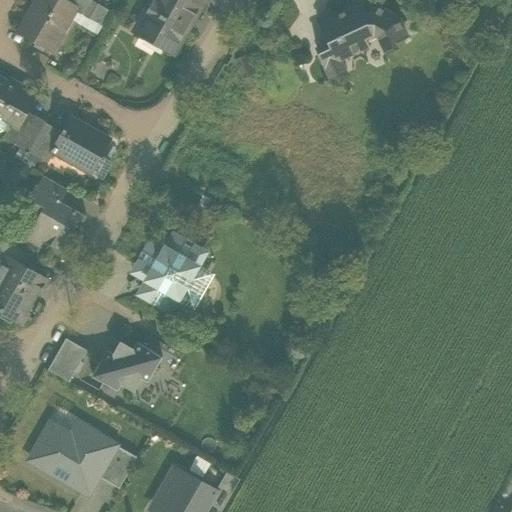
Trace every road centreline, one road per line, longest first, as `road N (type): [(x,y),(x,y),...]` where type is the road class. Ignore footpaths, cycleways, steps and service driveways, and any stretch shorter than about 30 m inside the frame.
road 1 (residential): [(34,359),(159,137)]
road 2 (residential): [(159,137),(0,49)]
road 3 (residential): [(159,137),(237,0)]
